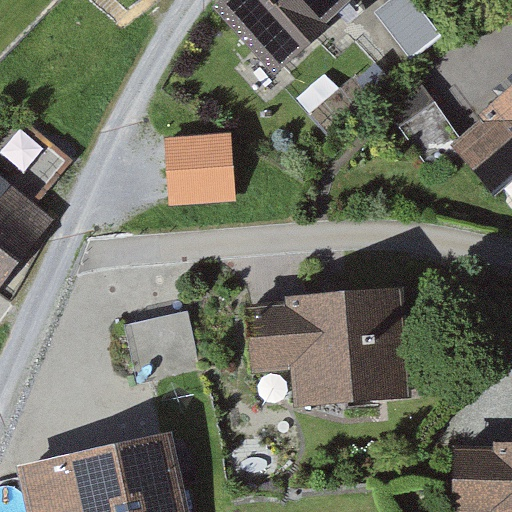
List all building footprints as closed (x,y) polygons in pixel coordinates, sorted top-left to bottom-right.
[(232,0),(285,67),(351,0),(232,0)] [(511,81),(476,117),(511,154),(511,81)] [(241,196),(240,126),(169,130),(179,192),(241,196)] [(0,286),(63,217),(0,160),(0,286)] [(408,298),(261,305),(269,419),(416,405),(408,298)] [(189,312),(134,327),(151,385),(205,370),(189,312)] [(196,511),(183,438),(30,469),(37,511),(196,511)] [(511,511),(511,451),(467,451),(467,511),(511,511)]
